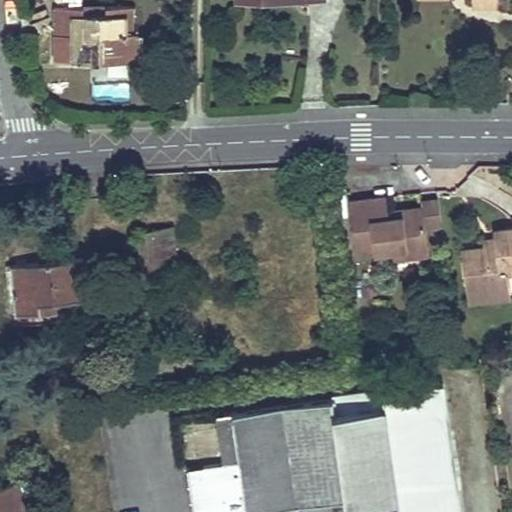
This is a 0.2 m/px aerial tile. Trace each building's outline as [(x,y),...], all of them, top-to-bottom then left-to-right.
[(88,6),(61,6),(61,34),(69,34),(79,34),(78,52),(95,53),(94,50),(101,50),(101,60),(136,59),(136,31),(129,32),(129,7),(111,6),(111,13),(88,14),(88,6)] [(79,34),(69,34),(68,61),(101,60),(101,50),(94,50),(95,53),(78,52),(79,34)] [(407,256),(429,254),(426,226),(424,213),(390,217),(389,210),(386,193),(350,197),(357,255),(390,251),(406,249),(407,256)] [(438,194),(422,196),(424,207),(424,213),(426,226),(442,224),(438,194)] [(424,207),(389,210),(390,217),(424,213),(424,207)] [(171,226),(137,232),(144,271),(168,267),(165,256),(176,254),(171,226)] [(487,246),(465,249),(466,258),(511,252),(511,227),(495,229),(496,236),(497,244),(487,246)] [(496,236),(486,239),(487,246),(497,244),(496,236)] [(390,251),(391,258),(407,256),(406,249),(390,251)] [(511,252),(466,258),(470,291),(510,286),(508,271),(511,270),(511,252)] [(176,254),(165,256),(168,267),(178,266),(176,254)] [(83,258),(12,264),(16,313),(56,309),(54,302),(86,299),(83,258)] [(510,286),(470,291),(471,301),(511,296),(510,286)] [(334,399),(218,414),(225,462),(188,467),(194,511),(248,511),(248,510),(348,497),(349,511),(400,506),(400,511),(462,511),(445,384),(386,391),(385,387),(334,395),(334,399)] [(31,511),(16,481),(0,488),(0,511),(48,511),(44,511),(31,511)]
